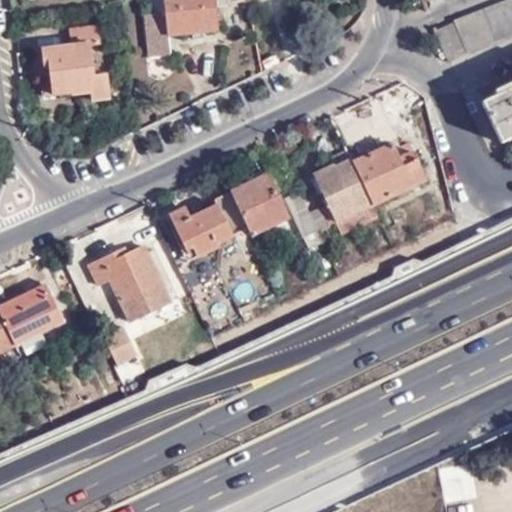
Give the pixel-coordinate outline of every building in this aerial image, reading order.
[(192,27),(192,33),(192,38),(202,37),(202,31),(219,31),(216,0),(164,0),(166,13),(145,13),(149,55),(169,55),(169,34),(168,27),(192,27)] [(511,0),(434,32),(448,63),(468,55),(468,53),(511,35),(511,0)] [(52,68),(53,77),(55,92),(73,91),(72,93),(91,91),(92,98),(110,95),(107,72),(94,74),(91,41),(98,40),(97,27),(72,31),(74,47),(40,51),(42,69),(52,68)] [(43,78),(53,77),(52,68),(42,69),(43,78)] [(511,137),(511,89),(482,103),(501,142),(511,137)] [(393,144),(353,162),(373,204),(427,179),(418,161),(404,167),(393,144)] [(328,204),(310,213),(317,230),(318,230),(337,222),(342,233),(378,215),(373,204),(353,162),(351,159),(348,160),(343,149),(329,155),(335,165),(313,174),(328,204)] [(264,167),(228,185),(230,190),(267,173),(264,167)] [(267,173),(230,190),(248,229),(256,245),(272,238),(270,234),(279,229),(276,223),(288,217),(267,173)] [(248,229),(230,190),(213,198),(216,203),(189,216),(184,207),(171,213),(187,249),(193,246),(197,256),(220,246),(218,243),(248,229)] [(310,213),(299,191),(284,198),(303,237),(317,230),(310,213)] [(317,230),(303,237),(308,248),(323,241),(318,230),(317,230)] [(115,258),(112,252),(89,262),(98,283),(110,278),(130,319),(170,301),(143,245),(127,252),(115,258)] [(193,246),(187,249),(181,252),(185,262),(197,256),(193,246)] [(124,247),(112,252),(115,258),(127,252),(124,247)] [(46,284),(0,305),(0,309),(16,344),(54,326),(52,321),(62,316),(46,284)] [(0,351),(16,344),(0,309),(0,351)] [(64,321),(62,316),(52,321),(54,326),(64,321)] [(123,325),(103,334),(116,362),(136,352),(123,325)] [(412,458),(371,478),(388,511),(416,511),(440,501),(422,462),(412,458)] [(334,495),(331,506),(333,511),(388,511),(371,478),(334,495)]
